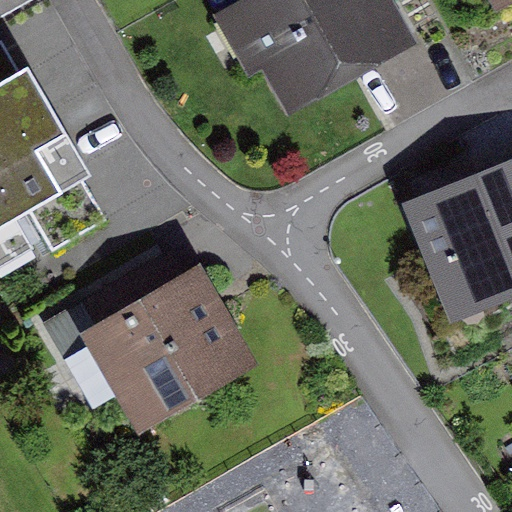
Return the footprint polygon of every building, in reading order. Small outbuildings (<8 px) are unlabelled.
[(0,0),(0,18),(33,0),(0,0)] [(403,0),(253,0),(248,3),(304,102),(423,34),(403,0)] [(0,273),(101,214),(78,175),(85,171),(54,119),(25,70),(17,75),(3,52),(0,53),(0,273)] [(511,169),(414,210),(458,314),(511,291),(511,169)] [(87,337),(136,426),(247,366),(198,277),(87,337)] [(358,511),(328,456),(224,511),(358,511)]
